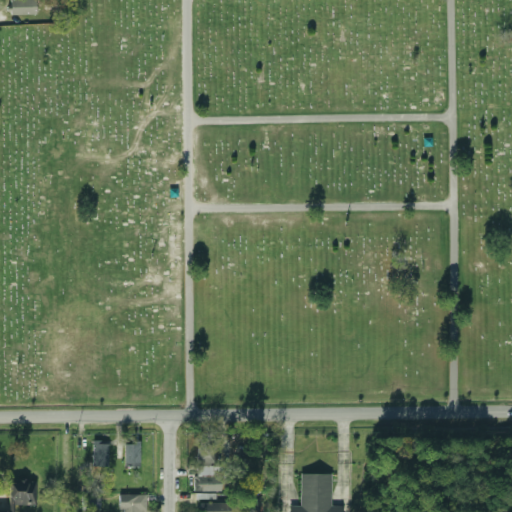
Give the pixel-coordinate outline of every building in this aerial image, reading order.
[(10,0),(11,15),(36,15),(35,0),(10,0)] [(198,463),(216,463),(216,439),(198,439),(198,463)] [(108,441),(93,441),(93,466),(109,466),(108,441)] [(141,443),(125,443),(125,467),(140,467),(141,443)] [(195,491),(220,491),(221,466),(196,466),(195,491)] [(331,474),(300,474),(301,506),(289,506),(289,511),(341,511),(342,506),(331,506),(331,474)] [(0,511),(13,511),(13,505),(36,505),(36,480),(9,480),(9,511),(0,510),(0,511)] [(144,511),(145,495),(120,494),(119,510),(124,510),(123,511),(144,511)] [(99,511),(100,496),(82,496),(82,511),(99,511)] [(230,511),(231,502),(201,503),(201,511),(230,511)]
